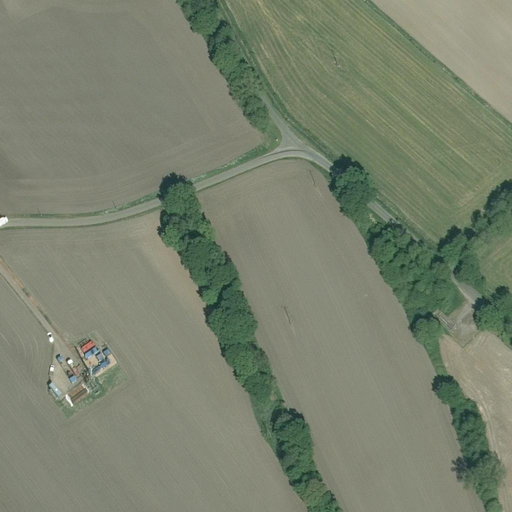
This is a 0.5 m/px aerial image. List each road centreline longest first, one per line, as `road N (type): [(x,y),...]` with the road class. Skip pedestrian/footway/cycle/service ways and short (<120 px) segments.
road 1 (unclassified): [(0,224),(115,215),(293,147)]
road 2 (unclassified): [(293,147),(376,208),(511,332)]
road 3 (unclassified): [(212,0),(293,147)]
